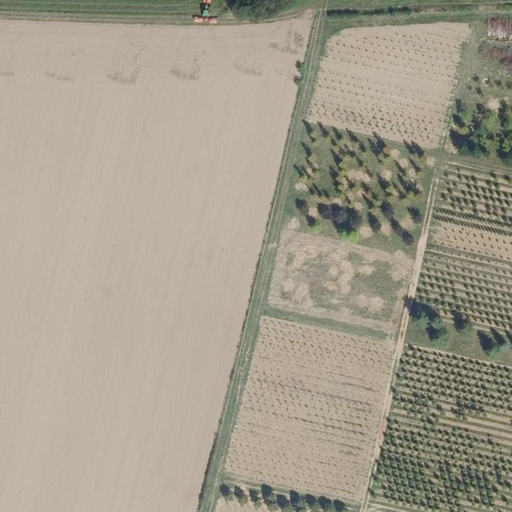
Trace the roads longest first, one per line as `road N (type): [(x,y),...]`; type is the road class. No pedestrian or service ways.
road 1 (track): [(319,14),(198,511)]
road 2 (track): [(440,150),(361,511)]
road 3 (track): [(294,116),(511,166)]
